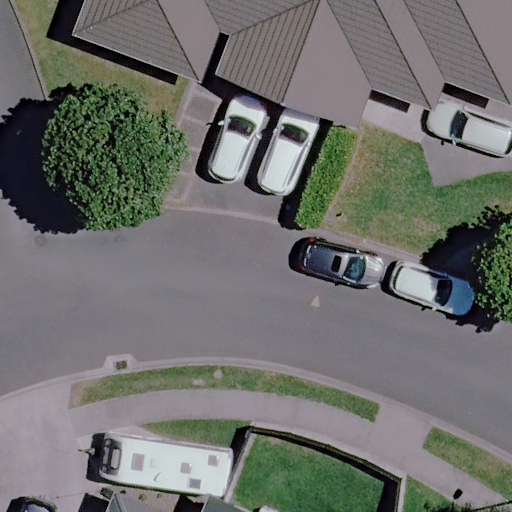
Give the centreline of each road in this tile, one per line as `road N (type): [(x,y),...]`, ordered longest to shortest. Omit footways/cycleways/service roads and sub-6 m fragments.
road 1 (residential): [(33,278),(275,301),(438,340),(511,374)]
road 2 (residential): [(0,122),(26,191),(33,278)]
